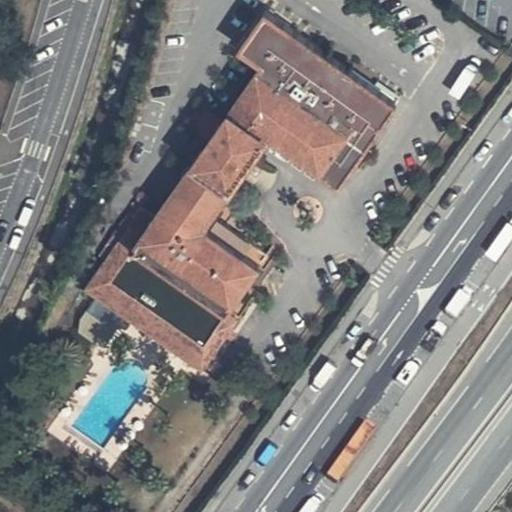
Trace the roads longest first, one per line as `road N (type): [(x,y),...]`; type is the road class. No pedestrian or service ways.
road 1 (tertiary): [(261,511),(511,171)]
road 2 (unclassified): [(0,221),(77,0)]
road 3 (trunk): [(511,355),(393,511)]
